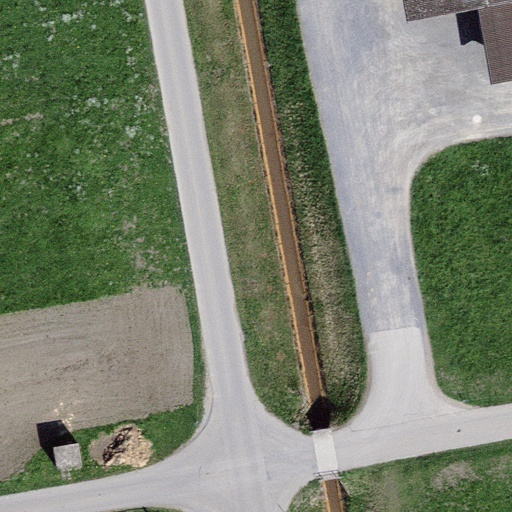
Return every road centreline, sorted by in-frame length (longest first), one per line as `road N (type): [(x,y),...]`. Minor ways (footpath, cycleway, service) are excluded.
road 1 (track): [(187,0),(276,511)]
road 2 (track): [(19,511),(511,425)]
road 3 (track): [(338,0),(410,300),(425,440)]
